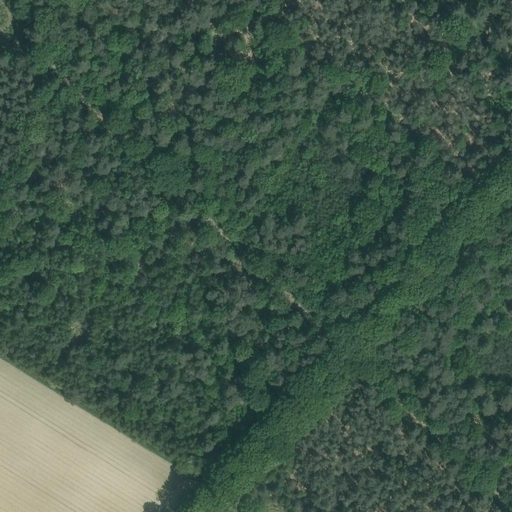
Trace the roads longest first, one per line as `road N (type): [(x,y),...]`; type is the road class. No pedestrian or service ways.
road 1 (track): [(0,48),(48,59),(349,350)]
road 2 (track): [(511,176),(349,350)]
road 3 (track): [(349,350),(511,507)]
road 4 (track): [(282,421),(198,511)]
